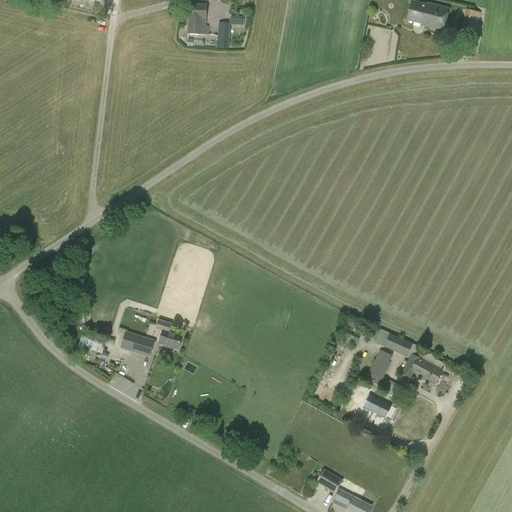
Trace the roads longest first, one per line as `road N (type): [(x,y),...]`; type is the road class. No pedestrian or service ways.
road 1 (unclassified): [(0,282),(194,153),(281,106),(405,70),(511,65)]
road 2 (unclassified): [(315,511),(69,364),(0,282)]
